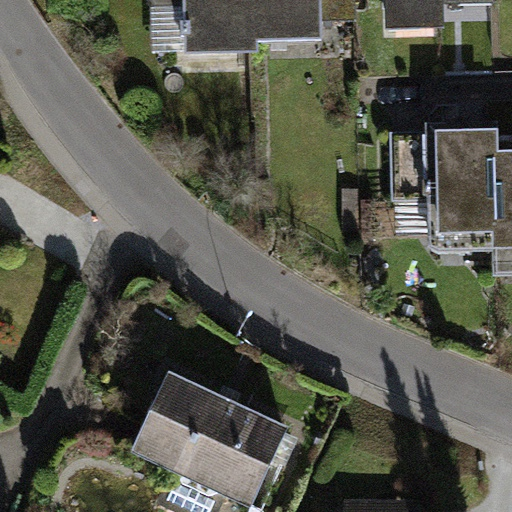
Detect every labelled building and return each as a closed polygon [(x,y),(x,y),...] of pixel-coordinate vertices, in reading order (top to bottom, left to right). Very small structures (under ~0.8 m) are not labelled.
[(150,0),(154,6),(181,4),(187,52),(255,53),(254,38),(321,37),(320,24),(356,23),(357,0),(150,0)] [(382,0),(384,30),(439,27),(439,5),(491,4),(490,0),(382,0)] [(486,124),(425,123),(424,133),(389,132),(391,202),(427,198),(428,250),(489,250),(489,275),(511,272),(511,99),(486,101),(486,124)] [(287,427),(166,370),(125,452),(250,508),(287,427)] [(415,511),(416,499),(343,500),(342,511),(415,511)]
